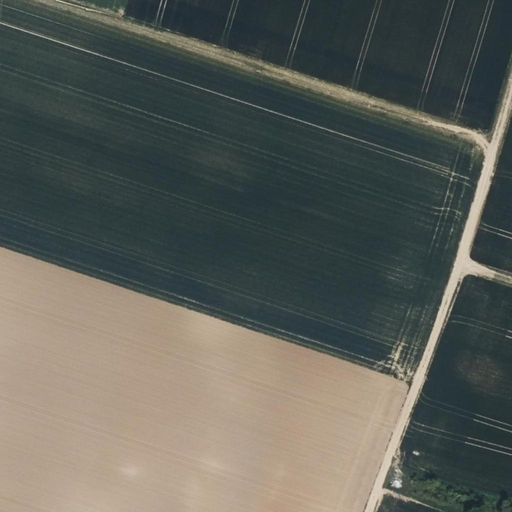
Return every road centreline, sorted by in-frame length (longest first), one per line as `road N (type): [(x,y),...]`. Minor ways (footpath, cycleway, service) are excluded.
road 1 (track): [(495,141),(56,0)]
road 2 (track): [(511,87),(453,289),(372,511)]
